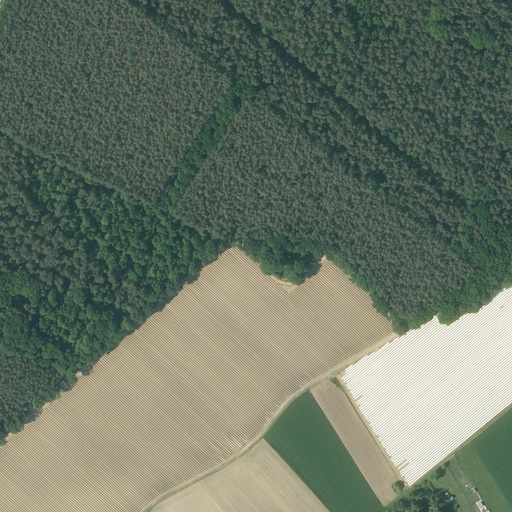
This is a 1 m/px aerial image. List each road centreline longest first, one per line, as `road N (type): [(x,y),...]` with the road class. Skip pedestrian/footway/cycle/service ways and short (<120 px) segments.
road 1 (track): [(399,330),(391,333),(331,255),(293,285),(237,242),(227,244),(0,442)]
road 2 (track): [(399,330),(297,398),(241,455),(147,511)]
road 3 (track): [(387,0),(511,148)]
road 4 (track): [(511,411),(382,511)]
road 5 (track): [(511,249),(399,330)]
